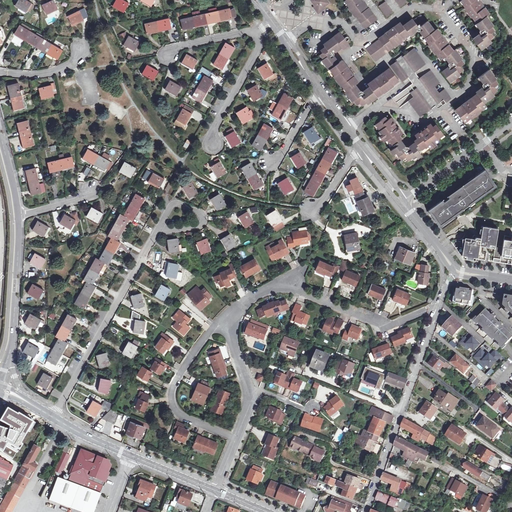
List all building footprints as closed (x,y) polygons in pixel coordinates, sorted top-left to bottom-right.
[(18,0),(16,4),(19,6),(19,7),(26,11),(27,11),(28,10),(31,11),(35,5),(26,0),(18,0)] [(52,0),(42,5),(45,11),(57,5),(54,0),(52,0)] [(123,0),(116,0),(115,2),(126,8),(129,3),(123,0)] [(328,2),(326,0),(310,0),(313,3),(315,4),(314,9),(317,13),(318,13),(320,11),(322,10),(323,5),(326,5),(328,3),(328,2)] [(345,0),(347,3),(346,3),(348,7),(355,17),(356,16),(364,28),(377,18),(373,13),(373,14),(365,4),(364,5),(362,2),(363,1),(362,0),(345,0)] [(484,17),(485,16),(489,13),(482,4),(481,5),(479,3),(478,1),(479,1),(478,0),(461,0),(460,0),(465,7),(464,7),(467,11),(468,11),(470,13),(469,14),(471,17),(472,16),(474,20),(475,19),(478,22),(477,22),(476,23),(478,26),(481,29),(480,30),(479,33),(476,35),(473,38),(481,49),(487,44),(486,43),(490,40),(490,39),(494,36),(494,35),(492,33),(494,31),(491,27),(492,25),(487,19),(486,20),(484,17)] [(378,5),(386,16),(393,11),(385,1),(378,5)] [(124,11),(126,8),(115,2),(114,5),(124,11)] [(58,8),(57,5),(45,11),(46,14),(58,8)] [(217,11),(219,17),(219,20),(222,20),(229,18),(232,17),(230,8),(217,11)] [(68,16),(70,21),(79,17),(80,20),(83,19),(80,10),(68,16)] [(193,16),(195,22),(195,26),(195,27),(205,24),(204,23),(207,23),(205,13),(205,11),(202,12),(203,14),(193,16)] [(209,12),(205,13),(207,23),(212,22),(211,19),(219,17),(217,11),(209,12)] [(6,22),(11,17),(5,12),(1,17),(6,22)] [(399,41),(399,42),(409,35),(412,33),(416,30),(417,31),(419,30),(422,34),(424,37),(425,37),(432,32),(430,28),(431,27),(426,20),(425,22),(420,15),(416,18),(417,19),(414,21),(413,20),(412,18),(409,21),(405,23),(406,25),(403,27),(402,25),(399,22),(390,29),(391,30),(389,31),(388,32),(387,31),(377,38),(378,39),(383,45),(372,53),(369,48),(367,50),(374,61),(387,52),(387,51),(397,44),(396,43),(399,41)] [(182,25),(195,22),(193,16),(181,19),(182,25)] [(169,18),(157,21),(159,30),(162,29),(162,30),(171,28),(169,18)] [(156,30),(159,30),(157,21),(145,23),(146,30),(150,29),(151,33),(156,31),(156,30)] [(15,33),(26,39),(30,31),(20,25),(15,33)] [(442,59),(444,57),(445,57),(447,59),(450,63),(449,65),(449,66),(450,67),(449,68),(448,67),(445,69),(442,72),(450,82),(456,77),(455,76),(459,73),(463,69),(460,66),(463,64),(460,59),(461,59),(457,52),(455,53),(453,50),(452,49),(446,41),(445,42),(442,39),(443,38),(436,28),(435,29),(434,30),(432,32),(425,37),(427,40),(426,40),(429,44),(428,44),(431,48),(432,47),(433,50),(432,50),(435,54),(436,53),(439,57),(440,56),(442,59)] [(36,34),(30,31),(26,39),(37,46),(42,38),(36,34)] [(359,102),(361,105),(362,105),(366,102),(367,104),(371,102),(372,104),(378,99),(376,96),(382,92),(383,93),(393,85),(392,84),(398,80),(389,67),(380,74),(380,75),(379,76),(377,78),(377,77),(367,84),(369,86),(362,91),(361,90),(359,91),(357,87),(354,84),(358,82),(351,72),(350,73),(348,71),(347,70),(349,69),(341,59),(338,62),(335,58),(333,55),(334,53),(333,52),(332,51),(334,50),(334,51),(341,46),(342,48),(348,43),(346,40),(348,39),(348,38),(348,37),(347,36),(346,36),(345,36),(344,37),(339,31),(333,36),(332,34),(325,39),(327,41),(327,42),(325,44),(323,45),(324,46),(320,49),(322,52),(319,54),(322,59),(323,58),(325,61),(324,62),(328,69),(329,68),(330,67),(332,70),(331,71),(334,74),(333,75),(335,79),(337,78),(338,80),(337,81),(340,85),(341,84),(343,87),(344,87),(347,90),(345,91),(350,98),(351,97),(353,100),(356,105),(356,104),(359,102)] [(124,43),(136,50),(140,42),(129,35),(124,43)] [(47,41),(42,38),(37,46),(39,47),(41,45),(49,50),(52,44),(47,41)] [(383,45),(378,39),(365,49),(367,50),(369,48),(372,53),(383,45)] [(53,44),(52,44),(49,50),(57,54),(55,57),(58,59),(63,50),(60,49),(61,48),(60,47),(59,48),(54,45),(56,42),(55,41),(53,44)] [(219,54),(225,57),(228,58),(234,47),(225,42),(219,54)] [(403,56),(402,55),(395,60),(396,61),(390,65),(402,81),(408,77),(415,72),(425,64),(413,48),(403,56)] [(182,62),(187,65),(189,62),(195,65),(198,60),(187,54),(182,62)] [(222,62),(225,57),(219,54),(213,64),(222,69),(225,63),(222,62)] [(258,67),(264,78),(273,73),(267,62),(258,67)] [(142,73),(153,79),(158,71),(147,64),(142,73)] [(434,106),(436,107),(437,108),(439,107),(450,99),(443,90),(438,93),(433,87),(439,83),(430,70),(419,78),(412,83),(407,87),(413,97),(408,100),(420,116),(434,106)] [(483,73),(479,76),(484,83),(483,83),(482,85),(483,87),(479,91),(479,89),(476,92),(477,94),(470,98),(471,100),(467,103),(462,106),(461,105),(455,110),(463,121),(466,119),(467,120),(471,117),(471,118),(475,116),(474,115),(476,113),(477,114),(480,111),(480,110),(483,108),(482,107),(485,104),(484,102),(494,94),(493,93),(497,89),(494,86),(497,84),(498,84),(495,79),(496,79),(491,72),(490,73),(487,70),(483,73)] [(415,72),(408,77),(412,83),(419,78),(415,72)] [(198,86),(204,90),(207,91),(213,80),(204,76),(198,86)] [(166,89),(176,95),(181,86),(170,80),(166,89)] [(10,98),(11,98),(25,94),(24,89),(21,90),(18,82),(11,84),(12,87),(10,88),(11,91),(9,91),(8,91),(10,98)] [(39,88),(41,97),(50,95),(50,96),(54,95),(53,91),(53,89),(56,88),(54,82),(50,83),(51,85),(39,88)] [(257,84),(251,88),(258,99),(263,95),(257,84)] [(201,95),(204,90),(198,86),(192,97),(201,102),(204,96),(201,95)] [(255,100),(258,99),(251,88),(249,89),(255,100)] [(281,98),(278,104),(286,108),(287,109),(289,106),(288,105),(285,104),(289,96),(282,91),(278,97),(281,98)] [(26,99),(25,94),(11,98),(12,101),(13,100),(15,107),(17,106),(18,109),(25,108),(23,100),(26,99)] [(185,104),(183,108),(191,113),(194,109),(185,104)] [(280,119),(286,108),(278,104),(272,114),(280,119)] [(238,112),(239,114),(239,115),(242,120),(244,122),(255,116),(252,110),(249,112),(248,111),(249,110),(247,106),(238,112)] [(191,113),(183,108),(175,123),(181,126),(183,122),(185,124),(191,113)] [(437,139),(439,137),(443,134),(436,125),(433,127),(430,123),(428,125),(415,135),(417,138),(414,141),(415,142),(408,147),(407,146),(406,147),(400,139),(402,138),(399,135),(403,133),(397,126),(391,117),(388,119),(386,117),(375,124),(378,128),(380,130),(378,131),(380,134),(379,135),(382,139),(384,138),(386,140),(387,140),(392,146),(393,145),(395,147),(390,150),(393,154),(394,154),(396,152),(398,155),(402,160),(403,159),(405,157),(407,159),(408,161),(412,158),(415,155),(416,157),(417,158),(421,155),(418,150),(420,149),(421,150),(428,146),(428,147),(431,145),(432,147),(436,144),(435,143),(438,140),(437,139)] [(20,126),(22,135),(35,132),(34,130),(31,131),(28,120),(18,123),(19,127),(20,126)] [(264,123),(258,134),(263,137),(269,126),(264,123)] [(269,126),(263,137),(266,139),(272,128),(269,126)] [(316,141),(317,142),(321,139),(313,126),(305,131),(312,142),(314,140),(315,141),(316,141)] [(226,136),(229,141),(232,139),(235,144),(241,141),(235,131),(232,128),(227,131),(229,134),(226,136)] [(36,137),(35,132),(22,135),(25,147),(35,145),(33,138),(36,137)] [(266,139),(263,137),(258,134),(252,145),(257,148),(259,145),(262,147),(266,139)] [(328,147),(322,158),(331,163),(336,152),(328,147)] [(83,157),(94,163),(99,155),(88,149),(83,157)] [(298,168),(306,163),(299,152),(291,157),(298,168)] [(59,155),(60,159),(62,169),(74,165),(72,156),(63,158),(62,154),(59,155)] [(110,161),(99,155),(94,163),(93,164),(104,171),(110,161)] [(218,177),(226,172),(218,158),(215,160),(215,164),(212,166),(218,177)] [(322,158),(316,169),(324,174),(331,163),(322,158)] [(50,171),(62,169),(60,159),(48,162),(50,171)] [(120,170),(131,176),(136,168),(125,162),(120,170)] [(243,167),(249,178),(257,173),(251,162),(243,167)] [(83,182),(90,169),(86,167),(82,174),(80,173),(77,179),(83,182)] [(320,185),(324,178),(322,178),(324,174),(316,169),(310,180),(318,184),(320,185)] [(448,197),(457,211),(461,208),(462,209),(469,204),(468,202),(476,197),(477,198),(479,196),(479,195),(482,193),(483,194),(493,187),(491,184),(494,182),(484,169),(475,175),(476,177),(471,181),(457,191),(458,192),(455,194),(454,193),(448,197)] [(153,172),(152,173),(147,171),(143,178),(160,186),(164,178),(153,172)] [(263,184),(257,173),(249,178),(255,189),(263,184)] [(351,196),(363,191),(357,177),(350,180),(352,184),(347,186),(351,196)] [(279,183),(286,193),(294,188),(288,178),(279,183)] [(39,184),(38,180),(29,182),(31,191),(40,189),(39,184)] [(318,184),(310,180),(309,180),(306,186),(304,191),(313,195),(318,184)] [(182,187),(189,198),(193,196),(198,193),(191,182),(182,187)] [(356,195),(358,201),(366,198),(363,192),(356,195)] [(130,204),(136,207),(138,209),(144,198),(136,193),(130,204)] [(220,194),(214,197),(221,208),(226,204),(220,194)] [(221,208),(214,197),(211,199),(218,209),(221,208)] [(369,197),(366,198),(358,201),(364,215),(374,210),(369,197)] [(458,212),(457,211),(448,197),(444,200),(454,214),(458,212)] [(440,224),(454,214),(444,200),(443,201),(442,200),(440,200),(429,208),(433,214),(432,214),(436,220),(437,219),(440,224)] [(351,202),(346,204),(349,212),(354,210),(351,202)] [(130,218),(136,207),(130,204),(124,215),(130,218)] [(87,215),(98,222),(103,213),(92,207),(87,215)] [(132,220),(138,209),(136,207),(130,218),(132,220)] [(284,225),(281,221),(282,220),(276,210),(266,216),(273,226),(274,226),(277,229),(284,225)] [(239,216),(241,220),(244,218),(248,225),(254,222),(248,211),(239,216)] [(121,213),(115,225),(123,230),(130,218),(124,215),(121,213)] [(60,222),(71,229),(76,220),(65,214),(60,222)] [(45,235),(46,232),(49,227),(38,220),(33,229),(45,235)] [(117,241),(123,230),(115,225),(110,233),(113,235),(111,237),(111,238),(117,241)] [(489,244),(495,245),(497,230),(494,230),(494,227),(485,226),(484,229),(482,229),(481,236),(475,235),(474,235),(473,236),(472,238),(470,238),(466,238),(466,239),(465,242),(464,241),(464,243),(462,254),(466,255),(466,257),(472,258),(473,256),(477,257),(480,242),(480,243),(481,244),(489,245),(489,244)] [(307,233),(307,230),(300,231),(293,232),(293,237),(287,237),(289,247),(294,247),(294,244),(308,243),(308,240),(307,233)] [(222,239),(229,249),(237,244),(230,234),(222,239)] [(348,250),(359,248),(357,234),(346,236),(348,250)] [(498,246),(495,245),(492,261),(500,262),(501,253),(504,253),(503,256),(509,257),(509,255),(509,254),(511,254),(511,256),(511,257),(511,236),(511,240),(504,239),(502,246),(498,246)] [(120,242),(117,241),(111,238),(105,249),(111,252),(113,253),(120,242)] [(177,238),(171,239),(172,245),(168,246),(169,252),(179,250),(177,238)] [(197,242),(201,254),(204,253),(210,250),(206,238),(197,242)] [(280,244),(275,246),(268,250),(272,259),(278,256),(284,253),(285,255),(289,252),(283,242),(280,244)] [(397,258),(410,264),(414,253),(401,248),(397,258)] [(107,260),(111,252),(105,249),(99,259),(105,262),(108,264),(109,261),(107,260)] [(30,262),(35,265),(37,262),(42,265),(46,259),(35,253),(30,262)] [(99,273),(105,262),(99,259),(97,258),(95,257),(92,263),(93,264),(90,268),(99,273)] [(241,266),(245,274),(252,271),(253,272),(257,270),(260,269),(255,259),(241,266)] [(316,270),(317,271),(324,274),(325,271),(336,275),(340,266),(337,265),(334,267),(332,266),(320,261),(316,270)] [(340,268),(346,271),(350,264),(343,261),(340,268)] [(166,275),(175,277),(178,265),(169,263),(166,275)] [(229,279),(237,275),(233,264),(229,265),(230,268),(221,272),(221,273),(214,276),(216,282),(219,281),(221,285),(225,284),(226,286),(231,284),(229,279)] [(427,273),(428,273),(429,265),(422,265),(421,272),(420,272),(419,282),(428,284),(430,275),(427,275),(427,273)] [(99,273),(90,268),(89,268),(83,279),(93,285),(99,273)] [(360,277),(346,271),(342,280),(344,280),(356,285),(357,286),(360,277)] [(95,286),(93,285),(83,279),(81,284),(84,286),(81,292),(89,297),(95,286)] [(27,293),(38,299),(44,290),(33,284),(27,293)] [(368,294),(382,300),(386,290),(372,284),(368,294)] [(156,296),(164,300),(170,290),(162,285),(156,296)] [(188,294),(197,304),(198,303),(201,307),(209,300),(207,298),(210,295),(205,288),(201,291),(197,287),(188,294)] [(458,298),(457,303),(470,305),(471,300),(473,300),(474,290),(458,287),(456,298),(458,298)] [(393,299),(406,304),(411,295),(398,289),(393,299)] [(132,296),(134,302),(136,302),(138,307),(144,305),(141,293),(139,294),(138,291),(132,293),(133,295),(132,296)] [(83,308),(89,297),(81,292),(78,298),(77,297),(74,303),(83,308)] [(511,295),(505,295),(504,301),(499,310),(511,322),(511,295)] [(198,303),(197,304),(201,309),(210,302),(209,300),(201,307),(198,303)] [(257,310),(259,315),(262,314),(263,316),(266,315),(266,316),(286,309),(285,305),(287,304),(286,300),(280,302),(279,301),(263,307),(263,308),(257,310)] [(294,313),(292,318),(296,319),(296,321),(302,324),(303,323),(306,324),(309,316),(300,312),(302,306),(296,304),(292,312),(294,313)] [(487,309),(477,318),(479,320),(478,322),(486,330),(487,330),(493,336),(493,337),(501,345),(503,343),(505,345),(511,338),(511,333),(503,325),(504,325),(503,323),(501,322),(500,322),(487,309)] [(186,329),(189,326),(185,324),(190,318),(179,310),(174,317),(177,320),(173,325),(182,332),(185,329),(186,329)] [(31,314),(28,319),(39,325),(40,323),(42,320),(31,314)] [(65,327),(72,316),(69,315),(63,325),(65,327)] [(72,316),(65,327),(71,330),(77,319),(72,316)] [(323,331),(333,334),(334,332),(338,334),(344,321),(339,319),(337,324),(333,322),(334,318),(329,316),(326,323),(326,324),(323,331)] [(444,327),(454,335),(463,326),(453,317),(444,327)] [(37,328),(39,325),(28,319),(26,322),(37,328)] [(138,326),(135,329),(134,332),(144,333),(146,321),(139,321),(138,326)] [(252,334),(251,335),(264,340),(267,331),(250,324),(247,332),(252,334)] [(71,330),(65,327),(63,325),(58,333),(61,335),(59,338),(65,341),(71,330)] [(361,329),(353,325),(350,332),(345,330),(342,338),(347,340),(349,336),(357,339),(361,329)] [(410,328),(401,332),(402,334),(400,335),(392,338),(396,346),(406,342),(405,340),(413,337),(410,328)] [(163,352),(166,347),(170,343),(171,344),(174,340),(162,332),(159,336),(162,338),(156,346),(163,352)] [(290,352),(295,354),(299,343),(285,337),(281,349),(290,352)] [(469,341),(465,337),(460,342),(465,347),(467,344),(474,351),(480,344),(473,337),(469,341)] [(68,342),(65,341),(59,338),(53,349),(59,352),(61,353),(68,342)] [(487,341),(481,347),(488,354),(494,349),(487,341)] [(29,342),(26,348),(37,354),(40,348),(29,342)] [(126,354),(132,343),(129,342),(124,353),(126,354)] [(138,346),(132,343),(126,354),(132,357),(138,346)] [(373,350),(377,359),(383,357),(393,353),(389,344),(373,350)] [(35,357),(37,354),(26,348),(24,351),(35,357)] [(53,363),(59,352),(53,349),(47,359),(53,363)] [(212,364),(221,361),(219,354),(220,353),(218,349),(208,353),(212,364)] [(479,362),(481,359),(487,365),(490,368),(497,361),(491,355),(490,354),(488,356),(482,350),(475,357),(479,362)] [(496,350),(491,355),(497,361),(502,356),(496,350)] [(61,353),(59,352),(53,363),(55,364),(61,353)] [(97,355),(101,367),(110,364),(106,352),(97,355)] [(329,356),(319,352),(313,366),(324,370),(329,356)] [(429,364),(440,372),(443,367),(449,371),(452,366),(436,354),(434,356),(435,356),(429,364)] [(451,362),(464,373),(470,366),(457,355),(451,362)] [(160,374),(162,370),(166,364),(156,357),(154,360),(155,361),(153,364),(151,368),(160,374)] [(339,359),(335,370),(340,372),(341,369),(343,370),(342,373),(347,375),(348,372),(352,373),(355,364),(344,360),(344,361),(339,359)] [(217,377),(218,377),(225,374),(226,374),(224,369),(221,361),(213,364),(217,377)] [(138,374),(147,380),(152,372),(142,366),(138,374)] [(367,381),(381,387),(384,380),(388,381),(405,387),(408,380),(372,366),(367,381)] [(490,377),(494,370),(490,368),(486,375),(490,377)] [(282,385),(291,389),(292,388),(298,390),(299,391),(303,382),(293,378),(289,376),(279,372),(275,381),(276,382),(282,384),(282,385)] [(38,384),(46,388),(52,377),(44,373),(38,384)] [(474,375),(470,380),(477,386),(481,381),(474,375)] [(99,391),(108,393),(111,381),(102,379),(99,391)] [(492,379),(486,386),(492,391),(497,384),(492,379)] [(198,384),(196,388),(198,389),(194,399),(203,403),(208,392),(209,393),(211,389),(207,387),(200,384),(198,384)] [(198,389),(196,388),(191,400),(202,405),(203,403),(194,399),(198,389)] [(211,410),(221,414),(229,393),(220,389),(211,410)] [(436,400),(446,406),(447,404),(454,408),(459,401),(450,395),(449,396),(441,391),(437,396),(438,397),(436,400)] [(143,394),(141,398),(140,400),(139,399),(135,408),(144,411),(148,404),(146,403),(150,395),(144,393),(143,394)] [(498,408),(502,412),(507,406),(503,403),(503,404),(502,403),(502,402),(505,400),(496,393),(488,402),(497,409),(498,408)] [(345,405),(339,396),(332,401),(332,402),(325,408),(331,416),(339,410),(338,409),(345,405)] [(101,407),(108,411),(111,409),(113,405),(104,400),(101,405),(93,401),(87,412),(95,417),(101,407)] [(420,412),(431,419),(438,409),(427,402),(420,412)] [(507,406),(502,412),(506,415),(505,416),(511,422),(511,424),(511,425),(511,408),(511,410),(507,406)] [(266,416),(270,418),(278,421),(277,422),(277,423),(281,424),(285,414),(281,413),(282,411),(271,407),(266,416)] [(32,420),(6,408),(0,419),(0,420),(11,425),(9,429),(2,444),(16,453),(26,432),(32,420)] [(118,412),(111,409),(108,411),(102,419),(114,423),(118,412)] [(362,435),(364,436),(377,442),(385,422),(391,425),(395,417),(377,409),(377,410),(375,415),(368,431),(364,429),(362,435)] [(307,414),(303,422),(307,423),(305,426),(320,432),(324,421),(316,418),(315,419),(310,417),(310,416),(307,414)] [(477,427),(493,438),(501,428),(485,416),(477,427)] [(145,427),(146,423),(133,418),(132,422),(145,427)] [(427,441),(430,435),(430,434),(405,420),(402,427),(415,434),(413,437),(419,441),(421,437),(427,441)] [(132,422),(128,433),(135,436),(141,438),(145,427),(132,422)] [(182,425),(176,423),(173,429),(176,430),(173,438),(183,442),(187,432),(181,429),(182,425)] [(2,444),(9,429),(0,425),(0,449),(2,444)] [(446,435),(461,445),(465,439),(464,438),(467,434),(453,425),(446,435)] [(354,443),(359,445),(364,436),(362,435),(359,433),(354,443)] [(266,444),(268,444),(270,445),(265,455),(274,459),(278,449),(276,448),(279,439),(270,435),(266,444)] [(430,435),(427,441),(433,444),(436,438),(430,435)] [(192,447),(199,450),(200,449),(204,451),(212,454),(216,444),(197,436),(192,447)] [(378,442),(377,442),(364,436),(359,445),(377,454),(381,446),(378,444),(378,442)] [(395,444),(406,450),(409,451),(406,457),(407,457),(406,459),(408,460),(406,465),(410,467),(413,461),(412,461),(413,460),(415,455),(416,456),(420,448),(398,436),(395,444)] [(303,450),(308,452),(312,444),(295,437),(291,446),(296,449),(302,452),(303,450)] [(316,446),(312,444),(308,452),(312,454),(311,456),(315,458),(321,461),(325,451),(315,447),(316,446)] [(11,511),(38,465),(33,462),(41,448),(35,445),(0,507),(0,511),(11,511)] [(476,453),(480,455),(482,457),(482,459),(486,462),(487,461),(490,457),(492,459),(495,454),(480,445),(476,453)] [(415,455),(413,460),(415,461),(415,462),(418,463),(420,458),(426,460),(429,453),(420,448),(416,456),(415,455)] [(73,466),(71,472),(73,473),(87,479),(84,487),(101,493),(109,472),(106,471),(107,470),(108,470),(110,465),(106,463),(107,459),(101,457),(101,458),(97,456),(97,455),(82,449),(75,466),(73,466)] [(52,475),(58,477),(60,473),(62,473),(71,455),(64,452),(52,475)] [(9,480),(15,466),(9,463),(10,462),(4,460),(5,459),(0,456),(0,490),(2,492),(8,480),(9,480)] [(465,464),(465,467),(473,472),(475,472),(474,473),(480,476),(481,476),(489,481),(492,476),(480,469),(479,470),(477,469),(478,468),(468,462),(467,463),(465,464)] [(501,468),(510,472),(511,467),(511,466),(503,463),(501,468)] [(374,468),(368,466),(365,473),(372,475),(374,468)] [(263,471),(254,467),(252,470),(247,480),(258,485),(262,474),(261,474),(263,471)] [(73,473),(70,481),(84,487),(87,479),(73,473)] [(402,495),(405,488),(407,483),(394,477),(385,473),(382,480),(394,484),(391,491),(402,495)] [(346,483),(352,486),(358,488),(361,489),(362,490),(364,485),(359,484),(361,480),(349,475),(346,481),(346,483)] [(352,486),(346,483),(339,480),(328,476),(326,482),(330,483),(329,484),(334,486),(336,483),(338,484),(338,485),(345,488),(344,490),(350,492),(352,486)] [(84,487),(70,481),(58,477),(49,499),(82,511),(94,511),(101,493),(84,487)] [(311,478),(309,485),(316,488),(319,481),(311,478)] [(448,488),(462,497),(467,487),(453,479),(448,488)] [(136,497),(146,500),(149,493),(152,494),(156,485),(141,480),(139,485),(142,486),(141,489),(139,488),(136,497)] [(289,504),(301,508),(306,496),(271,482),(266,494),(282,501),(289,504)] [(350,492),(344,490),(342,495),(353,499),(356,491),(358,488),(352,486),(350,492)] [(184,491),(181,498),(179,498),(177,505),(186,509),(192,494),(184,491)] [(398,500),(379,492),(377,498),(402,508),(405,501),(404,501),(399,498),(398,500)] [(335,511),(337,509),(341,499),(333,496),(331,499),(332,500),(330,506),(328,505),(325,507),(324,506),(323,508),(324,508),(325,511),(335,511)] [(478,509),(483,511),(486,511),(492,501),(484,497),(478,509)] [(353,503),(341,499),(337,509),(343,511),(342,511),(351,511),(351,509),(353,503)]
